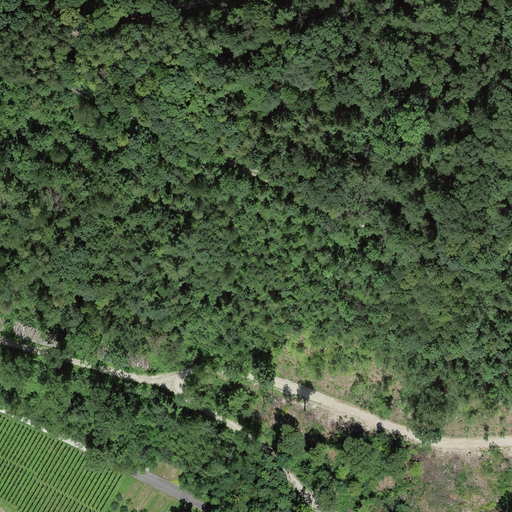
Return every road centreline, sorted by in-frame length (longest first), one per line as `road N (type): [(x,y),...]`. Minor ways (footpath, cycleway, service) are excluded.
road 1 (track): [(208,0),(87,30),(68,47),(63,66),(72,87),(397,240),(455,256),(511,243)]
road 2 (track): [(332,511),(282,460),(211,411),(0,338)]
road 3 (track): [(511,441),(421,437),(234,368),(186,371),(184,400)]
road 4 (track): [(129,468),(0,411)]
